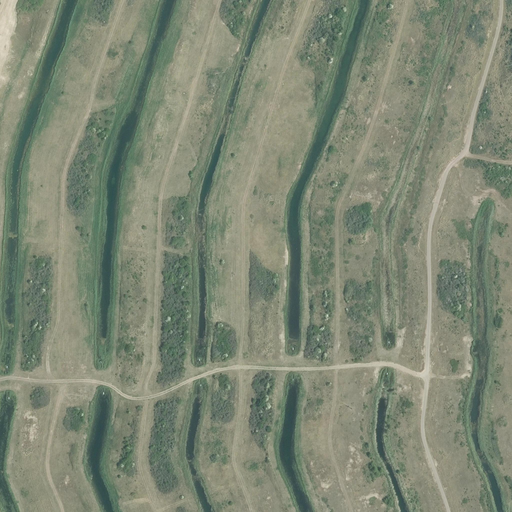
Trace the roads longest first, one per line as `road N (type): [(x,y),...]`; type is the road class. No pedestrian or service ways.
road 1 (unclassified): [(447,511),(421,422),(428,242),(445,173),(467,150),(501,0)]
road 2 (track): [(63,511),(47,468),(59,382),(48,358),(63,175),(123,0)]
road 3 (track): [(350,511),(329,449),(337,211),(406,0)]
road 4 (track): [(156,511),(140,438),(154,354),(160,194),(220,0)]
road 5 (track): [(0,381),(105,383),(137,399),(226,369),(386,363),(425,378)]
road 6 (track): [(240,368),(248,187),(309,0)]
road 7 (track): [(240,368),(236,455),(251,511)]
